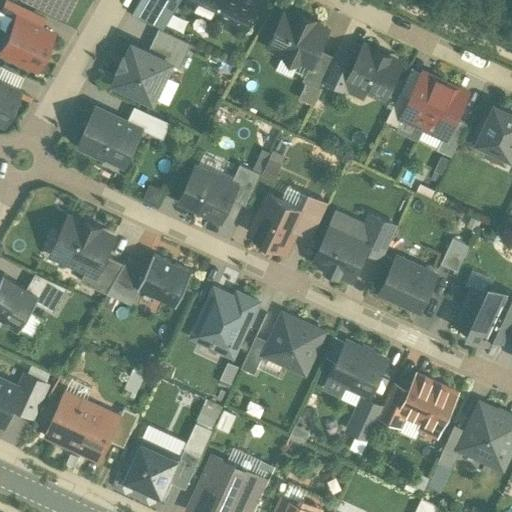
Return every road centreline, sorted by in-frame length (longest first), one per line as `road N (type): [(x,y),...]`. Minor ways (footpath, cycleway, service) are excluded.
road 1 (residential): [(41,168),(267,267),(305,294),(459,365),(511,382)]
road 2 (residential): [(341,0),(511,86)]
road 3 (residential): [(29,140),(111,0)]
